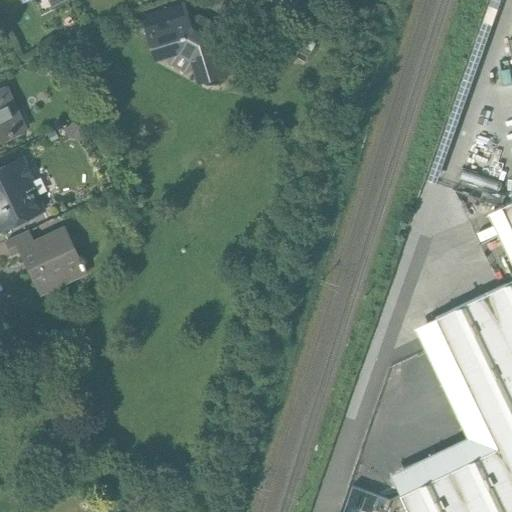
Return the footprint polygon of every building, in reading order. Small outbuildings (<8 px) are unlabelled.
[(180,8),(145,18),(150,35),(170,30),(174,23),(183,20),(180,8)] [(197,21),(189,23),(184,20),(183,20),(174,23),(170,30),(150,35),(150,36),(157,59),(179,52),(192,60),(197,78),(207,75),(209,79),(222,76),(222,75),(216,55),(219,48),(216,39),(216,38),(211,35),(209,27),(197,21)] [(229,35),(216,39),(219,48),(216,55),(222,75),(239,70),(229,35)] [(1,90),(0,90),(0,141),(20,132),(20,131),(15,134),(14,132),(13,133),(7,119),(13,116),(1,90)] [(0,169),(0,230),(0,231),(16,223),(14,218),(25,213),(27,218),(44,210),(34,191),(33,191),(28,182),(34,179),(24,158),(0,169)] [(511,201),(487,213),(511,264),(511,280),(435,318),(497,447),(511,478),(511,201)] [(34,243),(20,250),(21,251),(36,286),(81,265),(65,229),(34,243)] [(29,231),(7,242),(13,255),(21,251),(20,250),(34,243),(29,231)] [(390,473),(400,495),(497,447),(435,318),(414,327),(467,437),(390,473)] [(511,511),(511,478),(497,447),(400,495),(407,511),(511,511)]
